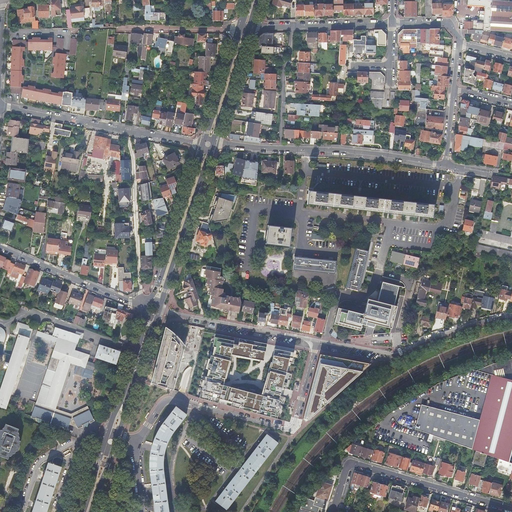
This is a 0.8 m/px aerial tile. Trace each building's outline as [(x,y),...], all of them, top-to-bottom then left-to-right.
[(49,5),(51,5),(50,0),(48,0),(48,5),(43,5),(38,5),(38,17),(49,18),(49,5)] [(61,18),(59,0),(50,0),(51,5),(51,14),(52,19),(61,18)] [(104,0),(105,5),(105,9),(112,8),(112,2),(111,0),(104,0)] [(343,12),(342,0),(333,0),(334,12),(338,12),(343,12)] [(431,0),(417,0),(417,2),(421,2),(420,0),(425,0),(426,16),(432,16),(432,14),(432,4),(431,0)] [(441,0),(439,0),(439,1),(438,1),(438,4),(432,4),(432,14),(437,14),(442,14),(442,5),(441,0)] [(511,1),(508,1),(490,0),(488,0),(466,0),(467,4),(484,6),(491,6),(490,24),(483,23),(476,23),(476,21),(472,21),(472,23),(466,22),(466,26),(466,30),(467,30),(480,30),(483,31),(490,31),(496,31),(506,32),(511,32),(511,1)] [(225,2),(226,7),(226,9),(234,9),(233,1),(225,2)] [(405,1),(404,17),(411,17),(417,17),(417,2),(405,1)] [(373,3),(363,4),(363,14),(369,14),(374,14),(373,3)] [(324,5),(324,4),(314,4),(314,6),(314,15),(315,15),(315,16),(316,16),(317,16),(318,15),(321,15),(324,15),(324,5)] [(351,16),(353,16),(353,4),(343,5),(343,15),(349,15),(349,16),(351,16)] [(363,4),(353,4),(353,16),(357,16),(357,15),(357,14),(358,14),(363,14),(363,4)] [(155,20),(166,21),(165,13),(150,12),(150,5),(145,5),(145,20),(155,20)] [(304,5),(296,5),(295,15),(300,15),(305,15),(304,6),(304,5)] [(332,5),(324,5),(324,15),(328,15),(332,15),(332,5)] [(453,5),(442,5),(442,14),(442,16),(446,16),(450,16),(453,13),(453,5)] [(314,6),(304,6),(305,15),(309,15),(314,15),(314,6)] [(22,18),(30,17),(30,18),(35,17),(34,7),(31,7),(28,8),(29,9),(21,10),(22,18)] [(73,9),(70,9),(71,19),(84,17),(83,9),(83,8),(76,9),(73,9)] [(92,27),(103,27),(103,25),(95,25),(94,10),(92,10),(92,27)] [(223,11),(213,11),(214,20),(222,20),(222,18),(222,16),(223,16),(223,11)] [(398,38),(398,43),(400,43),(409,43),(416,44),(416,43),(417,29),(403,29),(398,34),(398,38)] [(416,43),(427,44),(429,44),(430,29),(423,29),(417,29),(416,43)] [(430,29),(429,44),(441,45),(443,45),(444,41),(441,41),(439,41),(439,29),(435,29),(430,29)] [(381,30),(374,30),(374,32),(374,34),(377,34),(377,45),(385,46),(386,34),(381,30)] [(476,40),(480,41),(481,38),(482,33),(481,33),(480,35),(479,34),(480,30),(467,30),(467,34),(475,34),(473,39),(476,40)] [(341,35),(341,31),(336,31),(331,31),(331,36),(328,36),(329,41),(340,41),(341,35)] [(351,40),(353,40),(353,39),(353,31),(341,31),(341,35),(342,35),(342,37),(343,37),(344,38),(344,40),(351,40)] [(482,33),(481,38),(484,39),(488,40),(489,35),(490,31),(483,31),(482,33)] [(138,55),(141,56),(143,35),(141,35),(141,34),(136,34),(131,33),(130,42),(134,43),(134,44),(136,44),(136,43),(140,43),(139,46),(138,46),(138,52),(138,55)] [(151,44),(152,35),(152,34),(149,34),(147,33),(147,34),(144,34),(143,35),(141,56),(141,59),(144,59),(146,46),(146,43),(151,44)] [(174,41),(173,44),(175,44),(175,43),(178,43),(178,42),(186,44),(186,46),(192,47),(193,39),(184,37),(184,34),(182,34),(179,33),(178,37),(175,36),(174,41)] [(312,33),(308,33),(308,49),(313,49),(318,49),(317,33),(312,33)] [(270,47),(272,47),(273,34),(263,34),(260,36),(260,37),(260,41),(259,46),(260,46),(270,47)] [(319,42),(327,42),(327,34),(323,34),(319,34),(319,42)] [(489,35),(488,40),(487,43),(490,43),(493,44),(495,37),(495,36),(489,35)] [(353,42),(353,45),(366,45),(366,36),(363,36),(361,36),(361,40),(361,42),(358,42),(357,39),(353,39),(353,40),(353,42)] [(52,50),(52,45),(52,41),(52,38),(50,38),(48,38),(48,41),(47,41),(47,40),(41,39),(41,40),(41,41),(40,41),(40,37),(32,37),(32,40),(31,40),(31,39),(28,39),(28,42),(28,47),(28,50),(52,50)] [(503,39),(495,37),(493,44),(497,45),(501,46),(503,39)] [(69,54),(76,55),(78,39),(71,38),(69,52),(69,54)] [(511,41),(511,40),(504,38),(502,47),(506,48),(510,49),(511,48),(511,41)] [(166,48),(167,40),(164,40),(160,39),(159,47),(166,48)] [(20,94),(20,92),(20,87),(21,87),(21,84),(20,84),(20,83),(23,83),(23,76),(20,75),(20,74),(21,74),(22,68),(21,68),(21,67),(24,67),(24,59),(21,59),(21,58),(22,58),(23,52),(21,52),(21,51),(24,51),(25,47),(26,47),(26,42),(26,40),(13,40),(10,93),(20,94)] [(167,53),(171,54),(173,44),(174,41),(170,41),(167,40),(166,48),(165,55),(167,56),(167,53)] [(206,42),(206,57),(209,57),(215,57),(215,51),(215,44),(212,44),(212,42),(209,42),(206,42)] [(409,53),(409,43),(400,43),(400,48),(402,48),(403,48),(403,53),(409,53)] [(416,44),(416,47),(420,48),(420,50),(418,50),(418,54),(426,55),(426,49),(427,44),(416,43),(416,44)] [(114,45),(113,56),(126,57),(127,46),(120,45),(114,45)] [(367,45),(366,45),(366,53),(370,53),(375,53),(376,45),(367,45)] [(299,57),(299,63),(309,63),(310,53),(300,52),(299,57)] [(66,54),(55,53),(55,56),(56,56),(56,57),(53,57),(52,64),(55,65),(55,66),(54,66),(53,72),(54,72),(54,73),(51,73),(51,77),(64,78),(66,54)] [(192,66),(191,72),(205,72),(209,72),(209,64),(209,57),(206,57),(194,56),(193,60),(192,65),(192,66)] [(397,56),(397,61),(400,61),(400,65),(400,69),(406,69),(406,61),(404,61),(404,56),(397,56)] [(437,66),(447,67),(447,64),(448,62),(446,62),(447,58),(438,58),(437,66)] [(255,60),(254,73),(261,74),(271,74),(271,67),(267,67),(267,64),(265,64),(265,60),(255,60)] [(480,62),(475,60),(475,63),(474,67),(483,69),(485,63),(480,62)] [(475,63),(470,61),(469,68),(468,68),(468,67),(466,67),(465,66),(465,68),(474,71),(474,68),(474,67),(475,63)] [(314,66),(315,64),(309,63),(299,63),(299,67),(298,72),(311,73),(316,73),(316,71),(309,71),(310,66),(314,66)] [(501,73),(503,66),(502,65),(499,64),(495,63),(495,65),(494,65),(493,68),(494,68),(493,71),(501,73)] [(447,67),(437,66),(435,65),(435,69),(435,72),(434,75),(435,75),(438,76),(446,77),(446,74),(446,71),(447,70),(448,67),(447,67)] [(139,69),(131,68),(131,71),(140,72),(139,81),(132,80),(131,92),(134,93),(138,93),(140,93),(141,93),(142,82),(143,82),(144,70),(139,69)] [(464,82),(473,85),(475,77),(474,77),(474,76),(473,76),(473,75),(472,75),(473,73),(474,73),(474,71),(465,68),(464,75),(463,81),(464,82)] [(409,71),(401,71),(401,76),(399,76),(398,76),(398,78),(398,81),(399,81),(409,81),(409,71)] [(189,83),(193,83),(203,84),(207,85),(207,83),(207,81),(204,80),(205,72),(191,72),(189,83)] [(309,81),(310,81),(311,73),(298,72),(298,76),(298,80),(307,80),(307,79),(309,79),(309,81)] [(348,72),(348,78),(358,79),(358,82),(368,82),(368,78),(367,78),(367,72),(358,72),(348,72)] [(381,82),(385,82),(385,77),(380,72),(369,72),(369,79),(382,79),(381,82)] [(479,79),(484,81),(486,74),(482,73),(477,72),(475,77),(473,85),(475,85),(477,86),(479,79)] [(448,82),(449,77),(446,77),(438,76),(438,82),(434,81),(430,81),(429,85),(437,86),(444,87),(448,87),(448,82)] [(124,78),(123,86),(122,95),(121,97),(121,100),(124,100),(128,100),(128,99),(128,97),(129,86),(127,86),(128,78),(124,77),(124,78)] [(276,80),(266,80),(265,89),(276,89),(276,85),(276,80)] [(485,80),(483,88),(487,88),(491,89),(493,82),(485,80)] [(296,93),(308,94),(309,86),(310,86),(310,82),(295,81),(295,83),(295,86),(297,86),(297,88),(296,88),(296,93)] [(410,81),(409,81),(399,81),(399,85),(398,90),(410,90),(410,81)] [(493,84),(492,90),(497,91),(501,92),(504,84),(494,81),(493,84)] [(203,84),(193,83),(192,95),(197,96),(197,98),(200,99),(202,99),(203,96),(204,91),(203,91),(203,84)] [(444,87),(437,86),(429,85),(429,87),(431,87),(431,90),(435,90),(434,98),(443,99),(444,95),(444,91),(444,87)] [(506,94),(510,95),(511,88),(511,86),(505,85),(503,93),(506,94)] [(61,105),(63,92),(59,92),(58,95),(57,94),(57,93),(52,92),(51,93),(50,93),(50,90),(44,89),(43,91),(42,91),(42,90),(36,89),(36,90),(34,90),(35,87),(28,86),(27,88),(26,88),(26,87),(23,86),(23,87),(22,92),(21,97),(61,105)] [(275,100),(276,91),(265,90),(264,94),(265,94),(264,108),(274,109),(275,100)] [(72,96),(72,93),(69,92),(65,91),(65,92),(63,92),(61,105),(66,105),(71,106),(72,96)] [(369,98),(384,99),(385,92),(369,91),(369,98)] [(244,107),(254,108),(255,98),(256,98),(256,94),(245,93),(245,100),(244,107)] [(86,98),(72,96),(71,106),(78,107),(85,107),(86,98)] [(100,100),(86,98),(85,107),(85,108),(92,109),(99,110),(100,103),(100,100)] [(113,110),(120,111),(121,100),(115,100),(107,98),(107,104),(106,109),(113,110)] [(422,108),(425,109),(426,103),(428,103),(428,99),(422,98),(415,98),(415,101),(415,108),(417,108),(418,101),(421,102),(420,108),(422,108)] [(468,109),(468,106),(469,102),(464,100),(461,102),(461,105),(460,108),(461,108),(467,109),(468,109)] [(159,118),(160,113),(161,112),(161,111),(162,102),(155,101),(153,110),(152,117),(156,117),(159,118)] [(400,106),(399,110),(408,111),(409,101),(400,101),(400,103),(398,103),(398,106),(400,106)] [(187,105),(178,103),(178,105),(182,105),(181,114),(176,113),(174,124),(178,124),(183,125),(185,112),(187,105)] [(309,116),(319,117),(319,114),(318,113),(319,109),(320,109),(321,109),(321,105),(291,103),(291,105),(290,107),(295,108),(297,108),(297,115),(305,116),(305,108),(310,108),(310,112),(309,112),(309,116)] [(138,113),(138,107),(127,106),(126,119),(129,120),(132,120),(133,113),(138,113)] [(476,120),(479,108),(479,107),(476,107),(474,106),(473,107),(468,106),(468,109),(465,118),(469,119),(474,120),(476,120)] [(476,120),(476,121),(483,123),(483,124),(487,125),(490,111),(485,110),(480,109),(479,108),(476,120)] [(272,114),(257,112),(253,111),(252,117),(256,117),(256,118),(256,119),(256,123),(262,124),(271,125),(272,119),(272,114)] [(497,112),(494,111),(492,119),(497,120),(502,122),(504,115),(500,114),(500,112),(497,112)] [(162,124),(165,125),(167,113),(164,112),(164,114),(160,113),(159,118),(157,130),(159,130),(161,131),(162,124)] [(173,126),(175,114),(171,113),(167,112),(167,113),(165,125),(173,126)] [(192,114),(185,112),(183,125),(182,126),(183,126),(190,127),(192,114)] [(141,115),(140,120),(142,120),(141,124),(145,125),(150,126),(151,117),(145,115),(146,114),(143,114),(143,115),(141,115)] [(396,118),(395,118),(395,122),(399,123),(398,124),(398,126),(402,126),(404,116),(397,115),(396,118)] [(427,116),(425,129),(431,130),(442,132),(442,125),(443,118),(427,116)] [(465,118),(460,117),(460,122),(459,126),(468,128),(469,119),(465,118)] [(30,126),(49,130),(50,127),(39,125),(40,120),(31,118),(30,126)] [(261,130),(262,124),(256,123),(246,121),(246,125),(248,125),(247,130),(246,136),(259,138),(259,132),(261,133),(261,130)] [(8,135),(12,136),(19,137),(19,135),(18,134),(19,124),(9,123),(9,125),(8,127),(10,127),(9,132),(8,132),(8,135)] [(62,125),(54,123),(52,135),(58,136),(58,135),(65,136),(65,137),(67,137),(69,137),(70,131),(66,130),(61,129),(62,125)] [(321,132),(320,134),(322,135),(323,135),(323,132),(337,133),(338,133),(338,126),(324,125),(322,125),(320,125),(319,131),(321,132)] [(43,131),(49,132),(49,130),(30,126),(29,134),(37,135),(40,133),(43,131)] [(394,126),(394,133),(400,134),(406,135),(406,131),(407,128),(394,126)] [(459,130),(459,134),(466,135),(468,128),(460,127),(459,130)] [(507,135),(508,130),(504,129),(500,128),(499,132),(497,139),(500,140),(499,142),(504,143),(505,140),(506,137),(507,135)] [(294,138),(294,130),(284,129),(285,136),(289,136),(293,136),(293,138),(294,138)] [(310,138),(311,131),(308,131),(308,132),(299,131),(299,130),(294,130),(294,138),(299,138),(299,137),(305,137),(310,138)] [(315,138),(320,138),(320,134),(321,132),(319,131),(311,131),(310,138),(310,147),(314,147),(315,138)] [(429,142),(431,132),(421,131),(420,140),(424,141),(429,142)] [(435,133),(431,132),(429,142),(440,144),(440,140),(441,136),(435,134),(435,133)] [(361,144),(362,134),(353,134),(352,143),(357,144),(361,144)] [(469,144),(470,137),(462,135),(460,150),(461,151),(463,151),(466,149),(467,144),(469,144)] [(19,145),(18,153),(27,154),(29,139),(24,138),(21,138),(19,137),(12,136),(12,143),(19,145)] [(108,155),(109,150),(110,145),(111,139),(107,139),(99,137),(95,137),(93,148),(92,153),(92,157),(102,158),(103,155),(108,155)] [(481,147),(483,139),(472,137),(470,137),(469,144),(469,145),(475,146),(481,147)] [(410,149),(412,149),(414,141),(405,139),(404,146),(408,147),(408,148),(410,149)] [(496,142),(486,140),(483,139),(482,146),(503,150),(504,147),(504,143),(499,142),(496,142)] [(44,150),(45,142),(37,140),(36,148),(39,149),(39,151),(40,151),(41,149),(44,150)] [(17,153),(18,153),(19,145),(12,143),(11,148),(11,152),(17,153)] [(142,154),(149,152),(146,143),(141,144),(139,145),(139,144),(135,145),(137,153),(135,154),(135,157),(135,159),(143,157),(143,156),(142,154)] [(108,155),(108,156),(121,158),(120,157),(120,146),(115,145),(110,145),(109,150),(108,155)] [(44,167),(54,169),(57,152),(55,151),(52,151),(52,155),(51,156),(49,156),(46,155),(44,167)] [(61,168),(65,169),(69,170),(77,171),(80,152),(78,152),(75,151),(74,154),(64,152),(61,168)] [(16,165),(17,153),(11,152),(7,152),(7,158),(7,164),(16,165)] [(163,159),(168,169),(179,163),(174,153),(168,156),(163,159)] [(236,161),(233,174),(243,177),(245,165),(246,161),(247,157),(248,154),(246,154),(244,153),(242,160),(238,160),(236,159),(236,161)] [(511,157),(511,153),(508,153),(508,154),(503,154),(502,159),(507,160),(511,161),(511,157)] [(488,157),(485,156),(484,163),(490,164),(495,165),(497,157),(489,155),(488,157)] [(88,159),(85,158),(78,181),(79,181),(82,181),(83,181),(86,171),(84,171),(88,159)] [(121,160),(121,165),(121,168),(122,179),(122,180),(130,179),(129,173),(131,173),(130,160),(130,161),(128,161),(127,161),(121,161),(121,160)] [(241,184),(256,186),(257,181),(259,163),(255,162),(254,162),(252,162),(250,162),(246,161),(245,165),(243,177),(242,178),(241,184)] [(263,161),(262,173),(276,173),(276,162),(263,161)] [(284,173),(293,174),(293,161),(289,161),(284,161),(284,173)] [(145,183),(150,182),(149,179),(149,177),(145,166),(139,166),(139,168),(139,170),(140,172),(136,173),(136,180),(145,178),(145,180),(145,183)] [(216,178),(217,180),(219,180),(219,176),(220,176),(220,175),(224,175),(224,166),(219,166),(215,166),(216,169),(216,175),(216,178)] [(24,181),(26,170),(16,168),(15,180),(24,181)] [(88,175),(87,181),(97,182),(102,183),(103,176),(88,175)] [(159,187),(163,198),(166,197),(168,196),(172,194),(170,190),(174,188),(175,188),(175,185),(176,183),(174,176),(166,179),(167,184),(159,187)] [(493,176),(492,180),(490,187),(499,189),(500,183),(506,184),(507,178),(501,177),(496,176),(493,176)] [(473,178),(471,189),(479,190),(480,180),(477,179),(473,178)] [(10,197),(13,197),(14,183),(8,182),(7,189),(6,196),(10,197)] [(141,193),(142,201),(152,199),(150,182),(145,183),(140,185),(141,193)] [(129,189),(118,189),(119,207),(127,206),(127,202),(127,200),(128,200),(129,200),(129,189)] [(434,204),(309,191),(308,198),(307,204),(337,207),(368,211),(400,214),(419,216),(432,217),(433,209),(435,209),(435,207),(434,206),(434,204)] [(213,217),(211,223),(222,221),(228,220),(231,209),(233,202),(235,203),(237,196),(222,194),(221,198),(219,198),(217,205),(216,208),(213,217)] [(14,211),(14,210),(13,209),(14,202),(9,200),(10,197),(6,196),(3,210),(13,213),(14,211)] [(161,206),(163,212),(167,210),(165,203),(164,202),(163,198),(157,199),(154,199),(155,207),(161,206)] [(481,202),(471,199),(469,210),(469,211),(474,212),(474,211),(479,212),(481,202)] [(65,203),(59,202),(49,200),(48,200),(47,206),(59,208),(58,213),(61,214),(63,214),(65,203)] [(487,200),(483,218),(490,220),(491,218),(492,213),(492,212),(490,212),(493,201),(487,200)] [(90,218),(92,207),(79,205),(77,215),(86,216),(86,218),(88,218),(90,218)] [(149,210),(145,211),(145,212),(141,213),(142,215),(142,218),(144,217),(145,224),(152,223),(149,210)] [(46,213),(36,212),(35,220),(33,228),(33,234),(38,235),(43,236),(46,213)] [(33,228),(35,220),(20,215),(13,213),(13,215),(12,217),(28,223),(27,226),(33,228)] [(12,231),(15,223),(5,220),(2,228),(3,228),(3,229),(6,230),(6,229),(9,230),(12,231)] [(465,220),(463,230),(471,232),(474,221),(465,220)] [(492,220),(489,232),(496,233),(497,227),(498,222),(492,220)] [(208,224),(202,222),(196,240),(199,241),(201,242),(201,244),(205,246),(207,239),(210,240),(211,235),(212,235),(208,224)] [(115,239),(129,238),(129,235),(129,227),(129,223),(114,224),(115,239)] [(266,244),(290,247),(292,228),(268,225),(268,230),(266,244)] [(511,237),(510,237),(496,233),(489,232),(480,230),(475,251),(482,253),(493,255),(509,259),(511,259),(511,237)] [(64,254),(71,255),(73,240),(68,239),(67,246),(64,245),(65,237),(60,236),(60,240),(58,253),(64,254)] [(155,247),(155,244),(152,244),(152,241),(152,238),(145,238),(146,255),(153,255),(153,250),(154,250),(155,247)] [(58,253),(60,240),(53,239),(51,254),(54,255),(58,255),(58,253)] [(368,253),(369,251),(356,248),(346,288),(359,291),(359,289),(362,290),(362,287),(370,257),(371,254),(368,253)] [(118,251),(106,250),(106,255),(105,263),(109,263),(112,264),(117,264),(118,251)] [(87,252),(84,251),(79,274),(83,274),(87,275),(88,266),(84,266),(87,252)] [(396,262),(403,264),(405,255),(392,251),(390,260),(396,262)] [(101,266),(105,267),(105,263),(106,255),(95,254),(94,260),(94,259),(93,268),(97,269),(100,269),(101,266)] [(157,257),(158,254),(153,255),(146,255),(141,256),(141,270),(146,269),(151,269),(150,268),(152,268),(151,256),(152,256),(152,258),(157,257)] [(405,255),(403,264),(416,267),(419,258),(405,255)] [(300,257),(295,257),(294,269),(335,273),(336,261),(331,260),(300,257)] [(8,273),(11,274),(12,271),(15,266),(10,264),(10,262),(8,261),(6,260),(3,269),(9,271),(8,273)] [(15,266),(12,271),(11,274),(11,276),(18,279),(19,274),(23,275),(26,267),(21,265),(16,263),(15,266)] [(125,267),(118,267),(119,281),(123,281),(124,291),(128,291),(131,290),(131,278),(130,273),(125,273),(125,267)] [(241,303),(239,297),(236,297),(235,297),(224,295),(225,293),(222,292),(223,289),(221,289),(222,283),(222,282),(221,282),(222,280),(222,281),(222,280),(223,280),(224,279),(224,278),(223,277),(222,277),(219,276),(221,268),(210,267),(210,270),(206,269),(205,275),(206,275),(205,278),(208,278),(207,283),(206,286),(210,287),(209,292),(211,292),(210,295),(212,295),(211,299),(212,300),(210,308),(229,312),(231,312),(232,310),(239,312),(241,303)] [(35,272),(30,270),(25,283),(34,287),(39,274),(35,272)] [(42,278),(38,289),(42,291),(42,293),(43,295),(45,296),(46,292),(48,293),(50,290),(53,282),(47,280),(42,278)] [(196,300),(199,299),(192,279),(184,282),(186,286),(183,287),(185,291),(187,290),(190,298),(188,299),(186,299),(189,308),(196,306),(195,303),(196,302),(196,300)] [(426,291),(429,291),(431,282),(424,280),(422,280),(421,284),(418,297),(416,304),(421,305),(425,306),(427,301),(424,300),(426,291)] [(53,281),(53,282),(50,290),(58,293),(59,291),(60,290),(62,284),(60,284),(61,282),(59,281),(56,281),(56,282),(53,281)] [(363,314),(339,308),(335,324),(360,330),(361,326),(362,324),(367,325),(375,327),(376,324),(384,326),(391,328),(399,298),(399,296),(403,297),(405,291),(405,290),(405,289),(405,288),(404,288),(404,287),(383,282),(378,301),(368,299),(367,304),(365,313),(363,313),(363,314)] [(429,291),(440,294),(443,285),(431,282),(429,291)] [(508,286),(502,285),(499,298),(501,298),(501,299),(502,299),(503,299),(510,300),(511,292),(509,291),(510,289),(507,289),(508,286)] [(63,291),(60,290),(59,291),(58,293),(55,303),(63,306),(68,293),(67,292),(67,291),(66,291),(65,291),(63,291)] [(305,292),(304,292),(297,290),(295,305),(301,307),(307,308),(310,293),(305,292)] [(473,298),(471,307),(473,308),(475,308),(476,304),(482,306),(484,296),(485,292),(474,290),(474,293),(473,298)] [(466,308),(470,309),(472,299),(473,298),(474,293),(466,291),(465,297),(464,302),(463,307),(462,307),(466,308)] [(78,294),(72,292),(69,302),(74,304),(80,306),(84,296),(78,294)] [(92,304),(95,297),(91,296),(88,295),(83,309),(88,311),(87,314),(88,315),(89,313),(92,304)] [(495,298),(484,296),(482,306),(482,307),(487,308),(492,309),(495,298)] [(99,299),(95,297),(92,304),(89,313),(94,316),(98,307),(101,308),(104,301),(99,299)] [(253,313),(255,303),(245,301),(243,311),(248,312),(253,313)] [(308,316),(318,318),(320,309),(321,304),(321,303),(317,302),(316,303),(315,308),(314,310),(310,308),(308,316)] [(123,305),(119,304),(116,316),(114,323),(113,329),(115,329),(116,324),(117,324),(118,319),(122,321),(124,317),(128,318),(127,320),(132,321),(134,314),(130,313),(127,313),(122,311),(123,307),(123,305)] [(457,315),(459,306),(450,304),(448,315),(452,316),(457,317),(457,315)] [(274,306),(270,305),(270,313),(269,314),(272,314),(270,323),(274,323),(278,324),(279,316),(273,314),(273,312),(274,306)] [(441,318),(446,319),(448,308),(438,306),(435,316),(441,318)] [(291,320),(292,315),(287,314),(288,310),(280,309),(280,313),(279,316),(278,324),(282,325),(287,326),(288,320),(291,320)] [(265,322),(267,313),(265,312),(264,314),(259,313),(258,321),(262,321),(265,322)] [(78,325),(84,327),(86,320),(77,316),(74,324),(78,325)] [(293,316),(291,326),(296,327),(300,328),(302,316),(301,316),(301,317),(293,316)] [(423,317),(421,324),(426,325),(430,327),(432,319),(423,317)] [(318,332),(323,333),(326,319),(325,319),(324,320),(318,318),(314,331),(318,332)] [(310,321),(304,320),(302,330),(306,331),(310,331),(311,326),(310,325),(310,321)] [(19,335),(0,390),(0,407),(6,409),(33,327),(18,322),(15,333),(19,335)] [(367,327),(365,335),(373,334),(375,327),(367,325),(367,327)] [(202,341),(203,327),(193,326),(192,333),(198,333),(198,339),(190,338),(190,340),(202,341)] [(181,362),(185,346),(182,341),(178,336),(174,333),(166,327),(159,352),(151,383),(174,390),(181,362)] [(36,402),(31,416),(36,418),(39,423),(44,420),(56,425),(58,429),(63,427),(68,429),(69,424),(78,427),(83,425),(88,426),(89,421),(94,419),(91,412),(87,405),(71,414),(55,409),(71,363),(85,368),(90,355),(75,350),(77,344),(58,337),(57,338),(38,332),(37,335),(56,341),(51,357),(36,402)] [(264,360),(267,343),(239,338),(238,345),(233,344),(235,337),(215,334),(213,346),(216,347),(215,353),(214,356),(211,355),(208,369),(211,370),(209,377),(206,376),(200,398),(219,403),(220,400),(228,402),(227,405),(277,418),(283,397),(282,396),(284,388),(285,388),(289,373),(288,372),(290,365),(290,362),(291,362),(294,349),(275,345),(272,362),(271,361),(261,395),(223,385),(225,378),(227,378),(233,355),(260,361),(260,360),(264,360)] [(188,348),(199,351),(200,346),(190,342),(188,348)] [(95,358),(116,365),(121,352),(110,348),(100,345),(95,358)] [(371,364),(320,354),(303,419),(306,422),(371,364)] [(511,366),(511,374),(501,377),(511,379),(511,359),(493,363),(492,364),(476,370),(491,374),(494,370),(511,366)] [(511,366),(494,370),(491,374),(492,375),(495,375),(501,377),(511,374),(511,366)] [(511,451),(511,379),(501,377),(495,375),(483,421),(475,450),(487,454),(499,459),(508,462),(509,462),(511,451)] [(475,450),(483,421),(424,405),(418,430),(433,435),(445,440),(446,440),(455,443),(464,446),(472,449),(475,450)] [(151,473),(152,486),(153,487),(155,505),(154,505),(155,510),(155,511),(169,511),(167,492),(167,490),(167,486),(166,486),(165,478),(165,477),(164,476),(164,474),(164,472),(164,470),(163,469),(163,467),(163,465),(163,463),(163,462),(163,461),(163,460),(163,459),(163,458),(163,457),(163,456),(164,456),(164,455),(164,454),(164,453),(164,452),(164,451),(165,450),(165,449),(165,448),(166,447),(166,446),(167,445),(167,444),(168,442),(168,441),(169,440),(169,439),(170,437),(171,436),(172,435),(173,433),(173,432),(174,431),(175,430),(187,414),(176,406),(168,417),(164,422),(163,424),(162,425),(161,426),(160,428),(159,429),(158,430),(158,431),(157,432),(157,434),(156,435),(156,436),(155,437),(155,438),(154,439),(154,441),(153,442),(153,443),(153,444),(152,445),(152,446),(152,447),(151,449),(151,450),(151,451),(151,452),(150,454),(150,455),(150,456),(150,457),(150,458),(150,459),(150,460),(150,462),(150,463),(150,464),(150,465),(150,467),(150,468),(151,473)] [(19,428),(14,426),(6,423),(5,426),(3,428),(3,429),(2,429),(0,429),(0,454),(0,455),(9,458),(10,455),(12,455),(13,454),(13,453),(14,452),(15,453),(17,451),(16,451),(17,450),(18,450),(20,448),(19,448),(20,446),(21,446),(20,443),(21,440),(19,439),(20,438),(20,436),(19,435),(19,434),(19,432),(18,431),(19,428)] [(222,494),(216,501),(226,509),(278,442),(267,434),(257,448),(240,469),(222,494)] [(362,447),(352,444),(352,446),(350,452),(355,454),(360,455),(362,447)] [(372,453),(373,451),(371,451),(372,449),(368,448),(363,447),(361,455),(369,458),(371,453),(372,453)] [(375,450),(372,459),(377,460),(381,462),(384,452),(375,450)] [(487,454),(475,450),(472,462),(484,466),(487,454)] [(398,467),(401,457),(390,453),(386,463),(392,465),(398,467)] [(402,457),(399,467),(403,468),(407,469),(410,459),(402,457)] [(511,468),(511,463),(509,462),(508,462),(499,459),(496,468),(511,473),(511,471),(511,468)] [(425,464),(413,460),(410,470),(416,472),(422,474),(422,472),(425,464)] [(442,462),(438,475),(442,476),(445,477),(446,475),(451,476),(454,466),(442,462)] [(46,511),(62,467),(49,463),(44,479),(34,509),(32,511),(46,511)] [(434,466),(425,464),(422,472),(427,474),(432,475),(432,474),(433,474),(435,469),(434,469),(434,466)] [(462,481),(465,472),(458,470),(455,479),(459,480),(462,481)] [(358,474),(354,473),(350,488),(354,489),(355,488),(358,489),(360,485),(362,475),(358,474)] [(472,474),(469,483),(473,484),(477,485),(480,476),(472,474)] [(371,478),(362,475),(360,485),(364,486),(368,487),(371,478)] [(492,483),(480,479),(478,487),(481,488),(482,486),(483,486),(483,488),(482,490),(482,491),(489,493),(492,483)] [(374,494),(377,495),(381,484),(377,483),(378,482),(376,481),(374,481),(374,482),(373,482),(370,491),(374,492),(374,494)] [(503,485),(492,482),(492,483),(489,493),(494,495),(499,496),(503,485)] [(320,483),(316,497),(328,500),(333,485),(330,484),(328,483),(327,485),(320,483)] [(381,484),(377,495),(380,496),(381,495),(385,496),(388,487),(387,487),(388,485),(386,485),(384,484),(383,485),(381,484)] [(392,485),(388,497),(402,501),(403,497),(402,495),(403,492),(404,489),(401,488),(401,486),(396,485),(396,486),(392,485)] [(405,509),(415,511),(420,497),(419,497),(420,496),(419,495),(415,494),(414,496),(414,495),(413,498),(411,498),(409,497),(405,509)] [(422,496),(419,505),(426,507),(428,498),(426,498),(426,497),(426,496),(425,496),(423,495),(423,496),(422,496)] [(302,503),(301,508),(313,511),(318,511),(320,507),(325,509),(328,500),(316,497),(315,500),(308,497),(302,503)] [(433,509),(437,510),(440,502),(436,501),(432,500),(429,510),(432,511),(433,509)] [(438,511),(447,511),(450,504),(446,503),(442,502),(438,511)]
